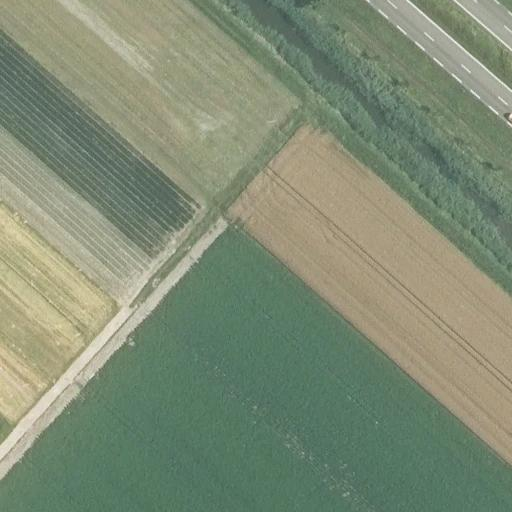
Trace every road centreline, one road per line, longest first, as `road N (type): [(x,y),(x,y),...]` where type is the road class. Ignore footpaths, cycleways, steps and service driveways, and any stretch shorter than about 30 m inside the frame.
road 1 (track): [(172,265),(0,453)]
road 2 (primary): [(387,0),(511,106)]
